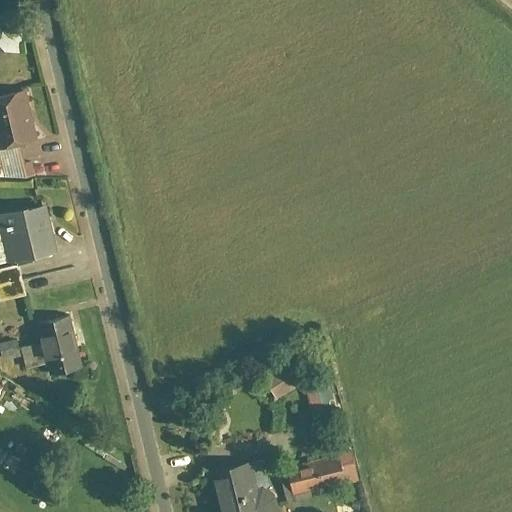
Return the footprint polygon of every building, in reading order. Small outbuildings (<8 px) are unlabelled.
[(27,90),(0,96),(0,150),(38,142),(27,90)] [(32,209),(0,215),(0,241),(5,267),(21,263),(43,259),(32,209)] [(0,298),(27,293),(21,263),(5,267),(0,267),(0,298)] [(79,313),(40,322),(52,375),(91,367),(79,313)] [(9,359),(27,357),(24,339),(6,342),(9,359)] [(278,395),(299,383),(298,381),(303,378),(294,364),(269,380),(278,395)] [(318,416),(343,413),(339,381),(314,385),(318,416)] [(289,468),(296,494),(347,481),(340,454),(289,468)] [(279,511),(267,457),(210,470),(219,511),(279,511)]
